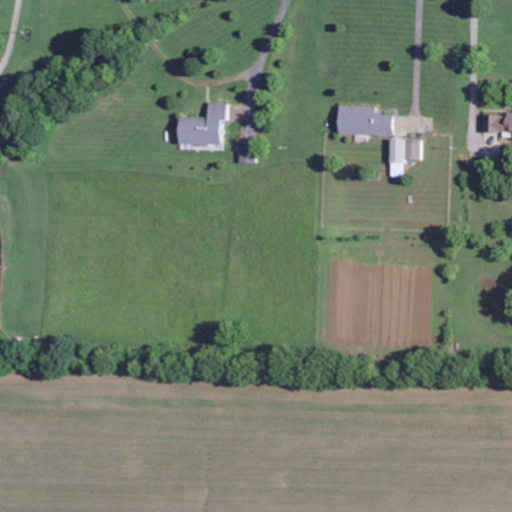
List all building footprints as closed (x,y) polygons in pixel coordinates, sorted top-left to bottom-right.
[(180,117),(179,144),(222,146),(223,121),(228,121),(229,103),(209,102),(209,118),(180,117)] [(394,136),(394,115),(376,114),(376,107),(340,106),(339,135),(394,136)] [(511,114),(484,113),(484,132),(511,132),(511,114)] [(423,141),(392,140),(391,171),(402,171),(403,160),(422,161),(423,141)] [(256,164),(256,147),(240,146),(240,163),(256,164)]
